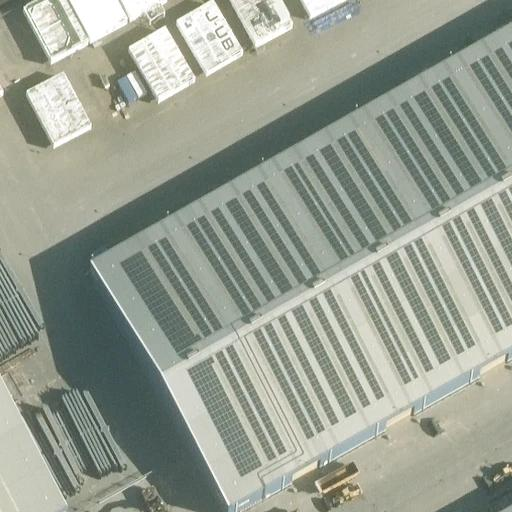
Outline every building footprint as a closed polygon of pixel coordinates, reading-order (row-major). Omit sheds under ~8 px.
[(0,79),(90,36),(78,11),(90,5),(87,0),(41,0),(0,20),(0,79)] [(369,0),(267,54),(304,124),(430,58),(411,23),(424,17),(414,0),(369,0)] [(511,37),(88,277),(220,511),(242,511),(511,359),(511,37)] [(49,193),(178,133),(168,111),(39,172),(49,193)] [(66,219),(78,219),(79,195),(67,194),(66,219)] [(0,511),(59,511),(0,406),(0,511)]
